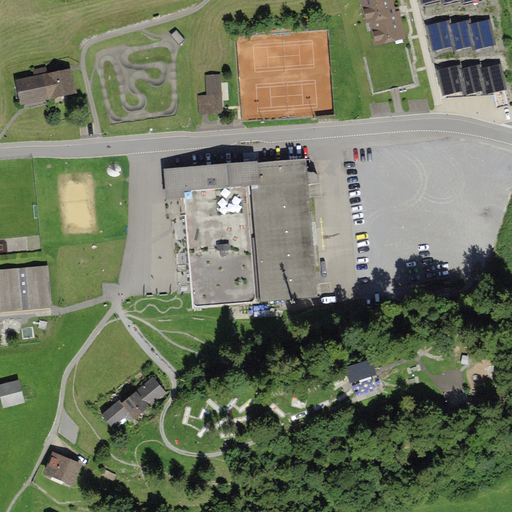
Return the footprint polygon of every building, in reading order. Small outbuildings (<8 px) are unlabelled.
[(391,0),(359,0),(364,24),(367,33),(372,32),(376,49),(406,42),(398,8),(394,9),(391,0)] [(419,0),(421,9),(442,5),(441,0),(419,0)] [(493,21),(471,25),(476,49),(477,52),(498,48),(493,21)] [(449,23),(429,27),(434,54),(455,50),(450,27),(449,23)] [(470,23),(450,27),(455,50),(455,53),(476,49),(471,25),(470,23)] [(501,66),(480,71),(485,95),(485,98),(493,96),(507,93),(504,82),(501,66)] [(49,102),(44,76),(42,69),(31,71),(33,79),(16,82),(21,107),(49,102)] [(458,69),(437,73),(443,100),(463,96),(459,73),(458,69)] [(479,69),(459,73),(463,96),(464,99),(485,95),(480,71),(479,69)] [(72,71),(44,76),(49,102),(77,96),(72,71)] [(225,76),(208,77),(209,98),(200,98),(201,117),(229,115),(225,76)] [(510,107),(507,93),(493,96),(496,110),(510,107)] [(309,190),(306,158),(166,170),(168,196),(182,195),(182,191),(249,185),(258,300),(318,295),(309,190)] [(49,267),(0,271),(0,313),(52,309),(49,267)] [(469,356),(462,355),(460,364),(468,365),(469,356)] [(370,360),(344,369),(349,382),(352,381),(375,373),(370,360)] [(166,394),(151,376),(120,403),(135,420),(166,394)] [(17,383),(0,387),(0,405),(2,411),(23,405),(17,383)] [(468,401),(464,390),(447,396),(451,407),(468,401)] [(135,420),(120,403),(119,401),(100,417),(111,431),(126,418),(131,424),(135,420)] [(52,454),(43,477),(71,488),(81,466),(52,454)] [(104,470),(101,477),(113,483),(117,476),(104,470)]
